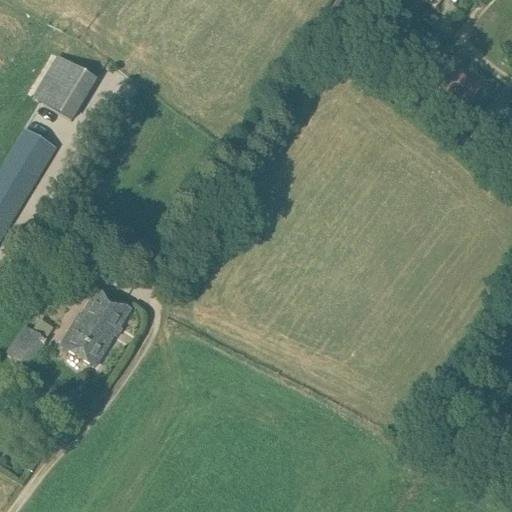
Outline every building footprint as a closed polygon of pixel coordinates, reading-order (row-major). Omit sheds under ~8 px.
[(422,0),(434,10),(442,0),(422,0)] [(406,26),(393,44),(420,63),(432,46),(406,26)] [(58,59),(32,100),(73,125),(99,84),(58,59)] [(453,70),(438,95),(465,112),(481,90),(453,70)] [(495,124),(511,136),(511,111),(507,108),(495,124)] [(0,243),(56,151),(24,133),(0,173),(0,243)] [(95,370),(131,312),(99,292),(82,318),(80,316),(60,348),(95,370)] [(47,343),(25,328),(6,354),(29,370),(47,343)] [(0,385),(0,415),(13,395),(0,385)] [(478,427),(507,442),(511,432),(511,424),(486,412),(478,427)]
